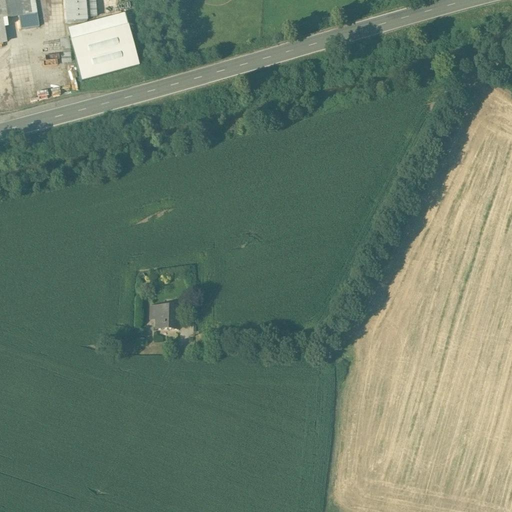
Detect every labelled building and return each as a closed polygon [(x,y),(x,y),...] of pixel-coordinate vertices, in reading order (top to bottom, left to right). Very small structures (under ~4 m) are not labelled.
[(0,0),(0,45),(3,45),(0,27),(0,20),(25,16),(22,0),(0,0)] [(34,0),(22,0),(25,16),(37,14),(34,0)] [(65,0),(67,24),(88,23),(86,0),(65,0)] [(128,26),(70,42),(81,82),(139,67),(128,26)] [(179,307),(156,307),(156,330),(179,330),(179,307)]
